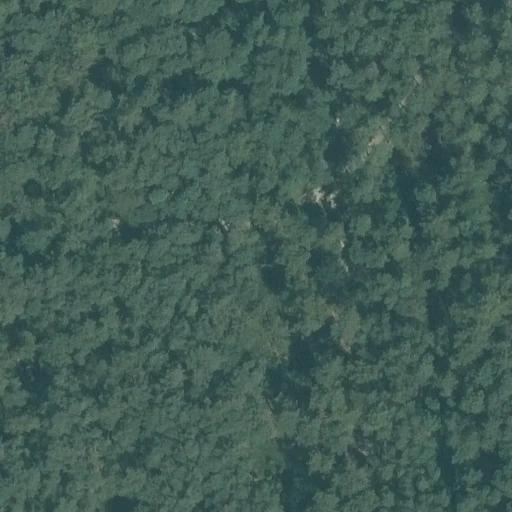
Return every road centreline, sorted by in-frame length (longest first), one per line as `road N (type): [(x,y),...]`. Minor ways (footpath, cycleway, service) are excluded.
road 1 (track): [(478,0),(373,154),(326,193),(227,233),(0,214)]
road 2 (track): [(335,186),(376,511)]
